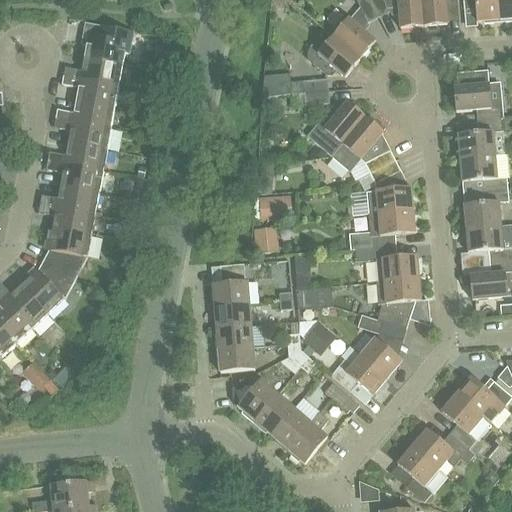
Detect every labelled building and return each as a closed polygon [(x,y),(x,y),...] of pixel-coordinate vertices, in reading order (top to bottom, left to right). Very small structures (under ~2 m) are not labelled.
[(368,0),(354,0),(368,25),(379,20),(368,0)] [(368,0),(379,20),(389,14),(387,9),(398,8),(400,31),(423,29),(421,0),(368,0)] [(421,0),(423,29),(447,27),(445,7),(457,6),(456,0),(421,0)] [(462,0),(463,5),(475,4),(477,24),(499,22),(497,0),(462,0)] [(511,0),(497,0),(499,22),(511,21),(511,0)] [(344,17),(329,35),(360,62),(375,44),(344,17)] [(129,57),(132,35),(98,29),(95,42),(81,39),(80,49),(84,50),(82,61),(121,68),(123,56),(129,57)] [(360,62),(329,35),(328,36),(333,40),(326,47),(320,42),(315,44),(309,47),(307,52),(307,58),(329,77),(336,72),(344,80),(360,62)] [(117,89),(121,68),(82,61),(80,74),(64,71),(62,79),(117,89)] [(476,113),(477,124),(502,122),(504,122),(503,118),(501,85),(489,86),(488,73),(457,76),(458,90),(454,90),(456,114),(476,113)] [(117,89),(62,79),(60,90),(77,93),(75,103),(113,110),(117,89)] [(291,84),(292,96),(304,96),(328,93),(327,81),(291,84)] [(150,83),(148,93),(160,95),(162,86),(150,83)] [(328,93),(304,96),(292,96),(293,108),(305,108),(330,105),(328,93)] [(109,132),(113,110),(75,103),(72,117),(56,114),(54,122),(109,132)] [(328,114),(318,126),(324,132),(314,144),(332,159),(342,147),(365,120),(347,105),(334,119),(328,114)] [(368,123),(365,120),(342,147),(352,155),(345,163),(354,170),(386,132),(371,119),(368,123)] [(67,146),(105,153),(109,132),(54,122),(53,132),(69,135),(67,146)] [(458,137),(460,161),(495,158),(493,135),(503,134),(502,122),(477,124),(478,136),(458,137)] [(102,174),(105,153),(67,146),(64,159),(48,157),(46,164),(102,174)] [(364,166),(370,176),(395,163),(390,153),(364,166)] [(497,181),(495,158),(460,161),(462,185),(482,183),(483,194),(508,192),(507,180),(497,181)] [(401,174),(395,163),(370,176),(358,182),(362,190),(371,185),(370,184),(373,183),(375,187),(401,174)] [(59,189),(98,196),(102,174),(46,164),(45,175),(61,178),(59,189)] [(260,166),(260,177),(273,178),(274,167),(260,166)] [(139,169),(138,177),(146,179),(147,170),(139,169)] [(94,218),(98,196),(59,189),(56,203),(40,200),(39,208),(94,218)] [(413,213),(411,191),(367,195),(368,206),(377,205),(378,216),(413,213)] [(464,208),(466,231),(501,228),(499,205),(509,204),(508,192),(483,194),(484,206),(464,208)] [(261,222),(282,220),(293,220),(291,198),(280,199),(260,201),(260,196),(256,196),(253,226),(261,222)] [(54,220),(52,232),(90,239),(94,218),(39,208),(37,217),(54,220)] [(355,252),(363,252),(371,251),(396,249),(395,237),(415,236),(413,213),(378,216),(368,217),(370,233),(350,235),(351,253),(355,252)] [(488,253),(489,265),(511,262),(511,227),(501,228),(466,231),(468,255),(488,253)] [(276,228),(253,230),(255,254),(279,252),(276,228)] [(47,255),(42,265),(75,282),(86,261),(90,239),(52,232),(47,255)] [(131,233),(129,243),(139,245),(140,235),(131,233)] [(376,263),(378,285),(419,281),(417,259),(397,261),(396,249),(371,251),(363,252),(355,252),(356,264),(376,263)] [(128,254),(126,267),(134,268),(136,255),(128,254)] [(511,262),(489,265),(490,277),(470,278),(472,302),(507,299),(506,288),(509,288),(511,284),(511,262)] [(64,304),(75,282),(42,265),(36,275),(21,289),(48,319),(64,304)] [(247,285),(245,285),(244,267),(219,269),(220,287),(212,288),(214,310),(249,307),(247,285)] [(410,320),(409,304),(421,303),(419,281),(378,285),(380,307),(382,307),(377,323),(383,325),(406,332),(410,320)] [(0,286),(0,298),(32,333),(48,319),(21,289),(11,298),(0,286)] [(279,296),(280,304),(292,303),(291,295),(279,296)] [(0,329),(16,348),(32,333),(0,298),(0,329)] [(293,312),(292,303),(280,304),(280,313),(293,312)] [(511,306),(500,308),(501,319),(511,317),(511,306)] [(251,328),(249,307),(214,310),(216,331),(251,328)] [(403,344),(406,332),(383,325),(379,336),(403,344)] [(251,328),(216,331),(218,353),(253,350),(251,328)] [(0,362),(16,348),(0,329),(0,362)] [(300,345),(299,337),(287,337),(287,346),(300,345)] [(360,358),(387,381),(401,364),(375,341),(360,358)] [(287,346),(288,359),(300,353),(300,345),(287,346)] [(344,362),(339,369),(330,379),(349,395),(357,385),(372,398),(387,381),(360,358),(350,349),(341,360),(344,362)] [(255,372),(253,350),(218,353),(220,375),(255,372)] [(300,353),(288,359),(300,370),(308,360),(302,354),(300,353)] [(315,366),(308,360),(300,370),(307,375),(315,366)] [(511,386),(511,375),(509,367),(498,380),(510,390),(511,386)] [(52,368),(46,374),(52,380),(58,374),(52,368)] [(44,389),(50,383),(42,374),(31,384),(40,393),(44,389)] [(456,397),(483,420),(490,426),(511,400),(511,399),(493,384),(486,393),(470,380),(469,382),(465,379),(452,394),(456,397)] [(255,424),(277,397),(260,383),(238,410),(255,424)] [(325,395),(331,401),(339,391),(333,386),(325,395)] [(346,397),(339,391),(331,401),(338,406),(346,412),(347,410),(351,413),(358,406),(346,397)] [(294,411),(277,397),(255,424),(271,438),(294,411)] [(482,448),(476,443),(468,437),(483,420),(456,397),(441,415),(457,427),(449,436),(468,452),(474,457),(482,448)] [(310,425),(294,411),(271,438),(288,452),(310,425)] [(317,452),(320,454),(330,442),(327,440),(320,433),(328,424),(318,415),(310,425),(288,452),(305,466),(317,452)] [(413,448),(412,450),(438,472),(446,463),(453,470),(460,461),(466,467),(474,457),(468,452),(449,436),(442,445),(426,432),(425,434),(420,430),(408,445),(413,448)] [(424,489),(438,472),(412,450),(397,467),(413,480),(405,489),(423,505),(431,496),(424,489)] [(490,471),(483,479),(491,486),(498,478),(490,471)] [(32,511),(61,511),(89,508),(87,495),(93,494),(92,489),(94,489),(93,483),(86,484),(50,488),(52,503),(32,505),(32,511)] [(413,511),(413,505),(405,502),(388,503),(383,508),(383,511),(413,511)]
